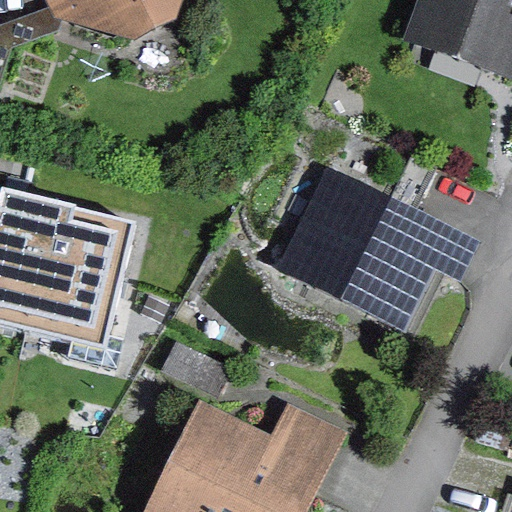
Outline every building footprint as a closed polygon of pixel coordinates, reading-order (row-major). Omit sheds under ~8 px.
[(63,0),(60,10),(130,33),(136,15),(150,8),(168,14),(172,0),(63,0)] [(511,0),(428,0),(416,33),(511,67),(511,63),(511,0)] [(293,266),(402,319),(429,264),(375,237),(388,210),(333,183),(293,266)] [(109,340),(136,228),(0,195),(0,328),(71,346),(75,332),(109,340)] [(302,511),(312,494),(315,496),(343,439),(288,412),(270,450),(249,440),(240,458),(191,434),(152,511),(302,511)] [(0,511),(11,511),(12,494),(0,492),(0,511)]
